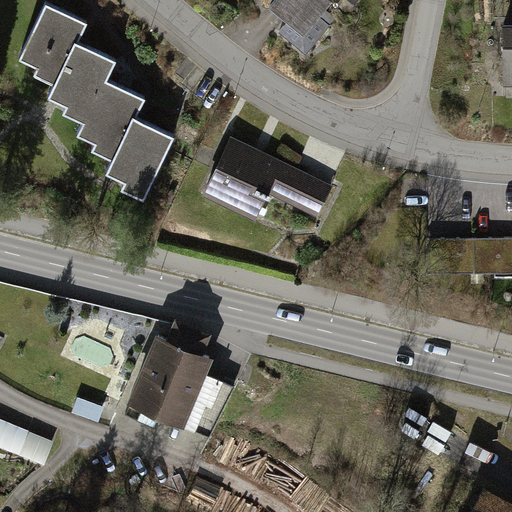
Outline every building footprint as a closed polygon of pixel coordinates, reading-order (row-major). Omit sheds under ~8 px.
[(272,0),(267,6),(299,32),(323,3),(341,18),(356,0),(272,0)] [(53,112),(75,122),(95,80),(105,60),(69,43),(79,22),(37,2),(11,57),(28,65),(24,73),(46,83),(39,96),(56,104),(53,112)] [(511,28),(497,29),(497,93),(511,92),(511,28)] [(95,80),(75,122),(69,134),(87,142),(83,148),(101,157),(95,171),(113,179),(109,189),(135,201),(164,139),(126,121),(136,99),(95,80)] [(326,183),(224,135),(199,188),(249,212),(260,190),(311,214),(326,183)] [(511,236),(420,239),(421,276),(511,273),(511,236)] [(216,350),(158,329),(131,404),(190,425),(216,350)] [(511,511),(484,494),(471,511),(511,511)]
